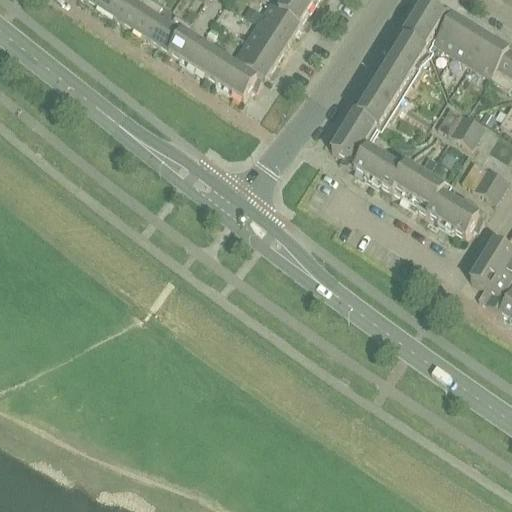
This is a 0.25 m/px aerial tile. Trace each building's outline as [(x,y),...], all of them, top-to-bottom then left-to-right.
[(77,0),(78,0),(97,12),(104,0),(77,0)] [(129,0),(104,0),(97,12),(114,24),(129,0)] [(152,5),(143,0),(129,0),(114,24),(133,35),(152,5)] [(289,0),(281,13),(280,15),(301,29),(319,0),(289,0)] [(152,47),(171,17),(152,5),(133,35),(152,47)] [(424,7),(332,157),(353,170),(376,133),(380,136),(387,124),(392,127),(402,111),(397,108),(410,87),(415,90),(425,75),(420,71),(427,60),(423,58),(449,16),(441,11),(438,16),(424,7)] [(242,20),(258,30),(288,50),(301,29),(280,15),(271,10),(264,20),(249,10),(242,20)] [(190,30),(171,17),(152,47),(171,60),(185,39),(190,30)] [(453,18),(434,49),(454,61),(473,30),(453,18)] [(258,30),(247,47),(277,66),(288,50),(258,30)] [(454,61),(473,73),(492,42),(473,30),(454,61)] [(211,31),(206,41),(213,45),(219,36),(211,31)] [(263,89),(185,39),(171,60),(244,107),(252,94),(257,98),(263,89)] [(330,63),(338,53),(325,42),(317,52),(330,63)] [(473,73),(492,85),(511,54),(492,42),(473,73)] [(265,85),(277,66),(247,47),(235,65),(265,85)] [(511,89),(511,54),(492,85),(509,95),(511,89)] [(511,110),(500,130),(511,137),(511,110)] [(473,155),(486,134),(451,112),(438,133),(473,155)] [(487,116),(481,124),(490,130),(496,121),(487,116)] [(467,247),(473,236),(475,234),(479,236),(488,223),(469,211),(466,216),(443,202),(446,197),(435,190),(438,186),(429,181),(437,167),(430,163),(419,181),(407,173),(405,177),(368,155),(354,177),(467,247)] [(446,157),(440,167),(451,173),(456,163),(446,157)] [(462,188),(496,209),(509,188),(475,167),(462,188)] [(511,257),(504,253),(495,247),(483,266),(511,284),(511,257)] [(471,286),(484,295),(485,294),(502,304),(505,300),(511,288),(511,284),(483,266),(471,286)] [(478,304),(498,317),(511,325),(511,298),(509,303),(505,300),(502,304),(485,294),(484,295),(478,304)]
